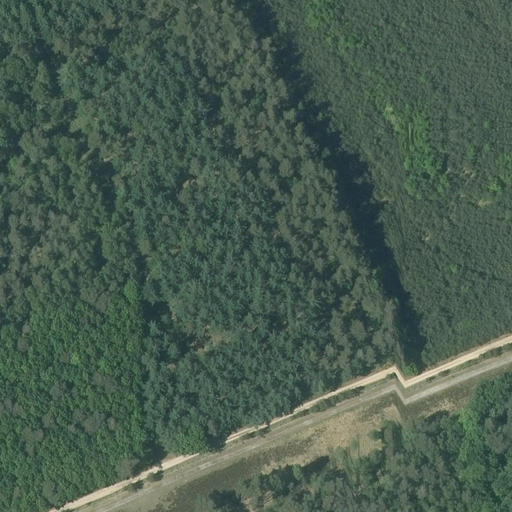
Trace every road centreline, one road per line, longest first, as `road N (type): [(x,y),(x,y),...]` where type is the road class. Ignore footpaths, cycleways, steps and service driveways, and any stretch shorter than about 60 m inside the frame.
road 1 (track): [(162,488),(137,258),(16,0)]
road 2 (track): [(107,511),(511,341)]
road 3 (track): [(148,511),(511,359)]
